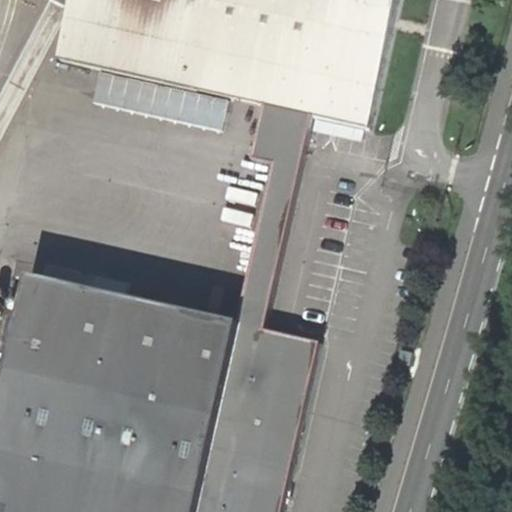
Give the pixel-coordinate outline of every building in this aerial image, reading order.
[(277,156),(241,318),(268,324),(319,110),(370,123),(397,0),(72,0),(61,52),(266,98),(256,150),(277,156)] [(461,52),(474,56),(481,32),(468,28),(461,52)] [(47,255),(43,274),(63,278),(67,259),(47,255)] [(0,421),(0,511),(284,511),(324,336),(268,324),(241,318),(63,278),(43,274),(33,271),(0,421)] [(395,352),(407,356),(412,341),(400,337),(395,352)]
